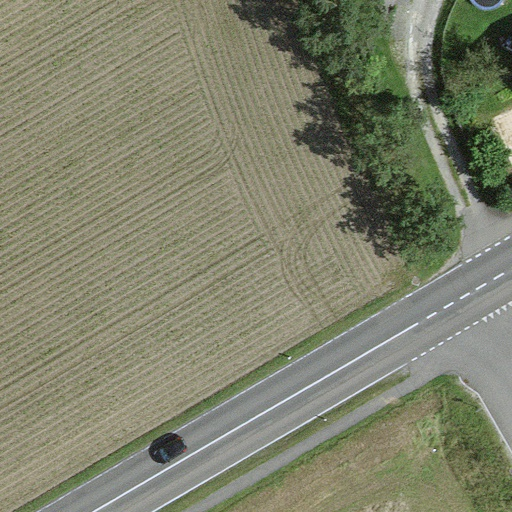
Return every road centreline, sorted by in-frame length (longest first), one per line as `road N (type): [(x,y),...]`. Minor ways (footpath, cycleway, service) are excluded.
road 1 (primary): [(467,294),(90,511)]
road 2 (unknown): [(422,0),(416,65),(450,178),(467,294)]
